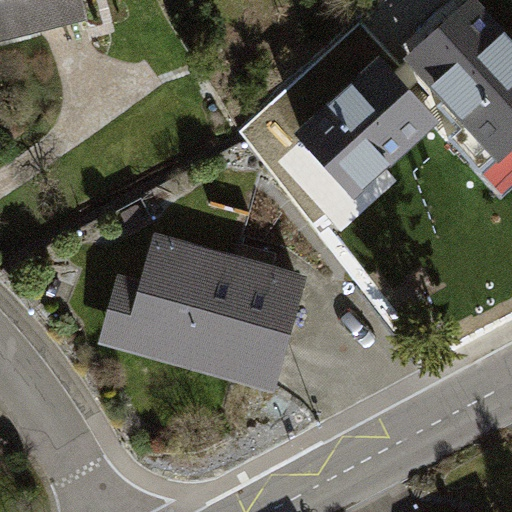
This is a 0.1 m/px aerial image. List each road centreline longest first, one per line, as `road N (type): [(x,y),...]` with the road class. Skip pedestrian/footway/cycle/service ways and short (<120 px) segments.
road 1 (residential): [(257,511),(511,381)]
road 2 (residential): [(0,358),(99,511)]
